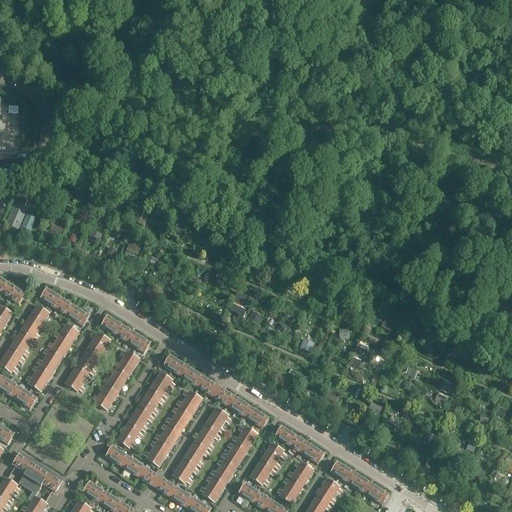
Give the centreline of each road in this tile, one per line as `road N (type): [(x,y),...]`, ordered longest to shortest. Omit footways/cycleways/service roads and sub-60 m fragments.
road 1 (residential): [(86,467),(166,340)]
road 2 (residential): [(145,505),(225,378)]
road 3 (residential): [(28,428),(108,302)]
road 4 (residential): [(14,180),(37,161),(51,129),(31,89),(0,76)]
